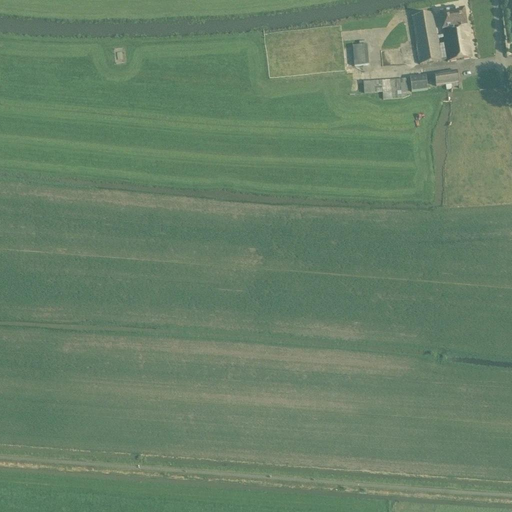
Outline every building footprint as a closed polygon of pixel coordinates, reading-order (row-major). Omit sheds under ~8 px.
[(447,62),(472,58),(464,10),(439,14),(447,62)] [(438,45),(433,14),(412,18),(420,65),(441,62),(441,61),(446,60),(443,45),(438,45)] [(352,47),(354,67),(369,66),(367,45),(352,47)] [(436,87),(458,83),(456,72),(434,76),(436,87)] [(427,76),(411,77),(412,91),(428,90),(427,76)] [(403,98),(402,94),(402,93),(408,93),(406,80),(364,83),(365,94),(383,93),(383,100),(403,98)]
